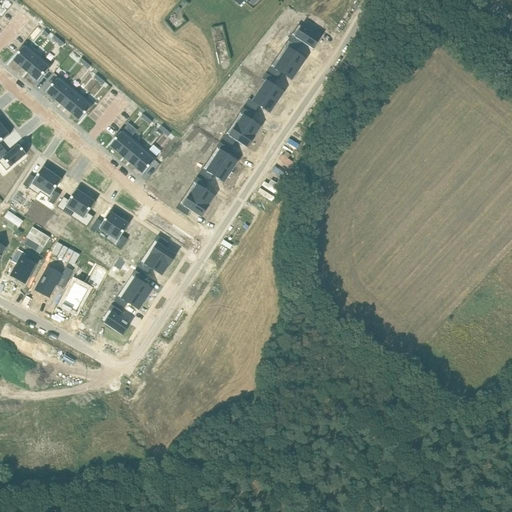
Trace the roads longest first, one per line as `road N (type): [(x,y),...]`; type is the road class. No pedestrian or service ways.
road 1 (residential): [(212,241),(124,368),(0,302)]
road 2 (residential): [(374,0),(212,241)]
road 3 (residential): [(0,75),(145,199),(212,241)]
